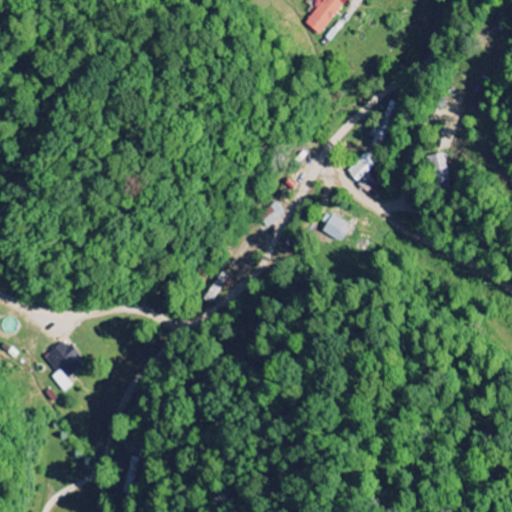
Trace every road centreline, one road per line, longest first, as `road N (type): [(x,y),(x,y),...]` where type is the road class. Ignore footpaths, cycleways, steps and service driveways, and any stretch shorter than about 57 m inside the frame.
road 1 (residential): [(102,511),(111,433),(134,387),(275,229),(360,111),(410,71),(435,0)]
road 2 (residential): [(316,166),(375,212),(511,292)]
